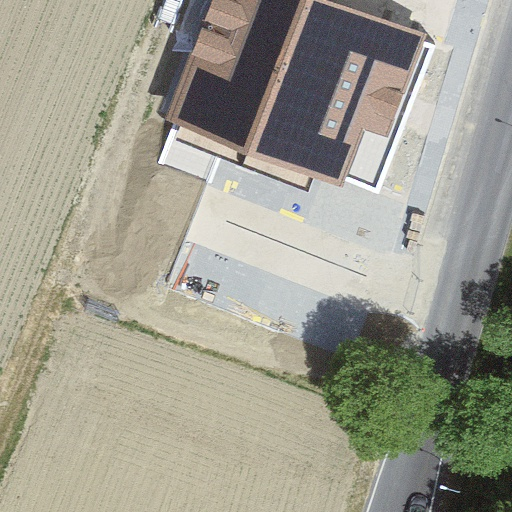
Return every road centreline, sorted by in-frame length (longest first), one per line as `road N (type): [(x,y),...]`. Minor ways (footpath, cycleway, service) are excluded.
road 1 (unknown): [(460,0),(406,224),(352,205),(176,203)]
road 2 (secondary): [(511,143),(405,511)]
